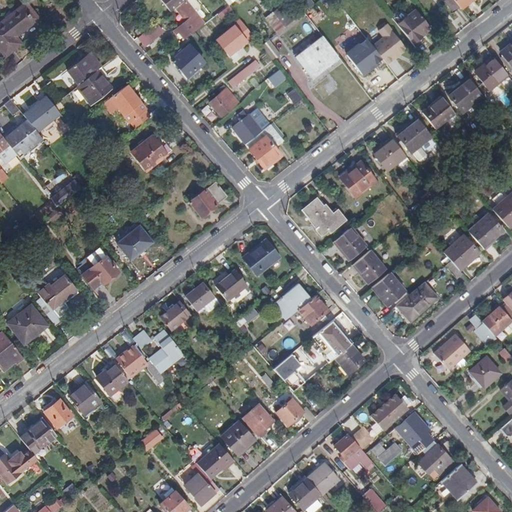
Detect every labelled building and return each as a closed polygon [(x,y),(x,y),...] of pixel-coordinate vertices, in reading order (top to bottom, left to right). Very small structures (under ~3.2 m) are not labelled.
[(174,9),(183,1),(184,0),(158,0),(169,13),(174,9)] [(195,0),(187,0),(192,9),(198,5),(195,0)] [(300,0),(307,9),(313,4),(309,0),(300,0)] [(452,14),(459,8),(452,0),(444,0),(442,2),(452,14)] [(452,0),(459,8),(460,9),(471,0),(452,0)] [(193,32),(202,24),(183,1),(174,9),(184,22),(171,32),(174,35),(178,33),(183,40),(193,32)] [(36,19),(24,3),(0,21),(0,48),(4,54),(21,41),(17,34),(36,19)] [(306,9),(302,3),(295,8),(299,14),(306,9)] [(271,12),(283,27),(292,21),(279,6),(271,12)] [(395,25),(410,45),(429,30),(414,10),(395,25)] [(275,34),(283,27),(271,12),(263,18),(275,34)] [(252,38),(238,21),(231,26),(232,27),(213,42),(226,58),(244,43),(245,44),(252,38)] [(369,43),(365,37),(344,50),(360,76),(376,66),(377,69),(406,51),(387,22),(375,30),(379,37),(369,43)] [(161,30),(155,24),(136,39),(142,45),(161,30)] [(162,32),(161,30),(142,45),(144,47),(162,32)] [(319,37),(292,57),(307,76),(333,55),(319,37)] [(268,40),(260,46),(271,61),(279,55),(268,40)] [(511,42),(511,44),(511,46),(503,54),(511,65),(511,42)] [(203,64),(189,47),(171,61),(186,79),(203,64)] [(96,70),(101,66),(90,52),(67,70),(78,83),(96,70)] [(511,87),(511,80),(493,58),(485,64),(487,67),(477,74),(490,91),(500,83),(508,92),(511,87)] [(255,60),(227,82),(231,88),(259,65),(255,60)] [(313,78),(316,82),(342,64),(339,60),(313,78)] [(274,87),(285,78),(278,69),(267,78),(274,87)] [(110,88),(96,70),(78,83),(76,86),(89,104),(110,88)] [(483,97),(467,77),(447,93),(463,113),(483,97)] [(371,95),(375,92),(368,81),(363,85),(371,95)] [(53,103),(61,97),(49,82),(41,88),(48,97),(53,103)] [(145,110),(126,85),(103,102),(110,112),(117,107),(121,112),(127,119),(129,122),(130,121),(135,127),(149,116),(145,111),(145,110)] [(292,104),(300,100),(294,88),(286,92),(292,104)] [(225,89),(208,104),(220,118),(237,104),(225,89)] [(61,113),(53,103),(48,97),(24,115),(27,118),(37,132),(61,113)] [(455,114),(442,98),(423,113),(436,129),(455,114)] [(20,109),(11,99),(4,104),(12,115),(20,109)] [(122,123),(127,119),(121,112),(116,116),(122,123)] [(231,129),(244,145),(261,132),(248,115),(231,129)] [(43,139),(37,132),(27,118),(3,137),(16,155),(19,158),(43,139)] [(438,144),(417,118),(397,134),(412,154),(413,153),(418,160),(423,162),(426,159),(425,154),(438,144)] [(282,139),(270,124),(261,132),(265,136),(248,150),(263,168),(280,155),(273,147),(282,139)] [(156,133),(131,154),(146,172),(170,150),(156,133)] [(3,137),(0,134),(0,156),(5,163),(16,155),(3,137)] [(406,157),(391,139),(382,145),(384,148),(374,156),(387,172),(406,157)] [(375,181),(360,163),(340,180),(355,198),(375,181)] [(0,182),(1,184),(9,177),(0,165),(0,182)] [(69,197),(81,188),(75,179),(50,198),(53,202),(57,207),(69,197)] [(225,197),(214,183),(188,204),(199,219),(215,207),(214,205),(225,197)] [(414,195),(421,204),(433,194),(425,185),(414,195)] [(511,191),(492,208),(508,227),(511,223),(511,191)] [(346,221),(336,209),(331,212),(325,205),(322,208),(318,201),(304,212),(313,224),(316,221),(319,226),(316,228),(322,235),(328,230),(331,233),(346,221)] [(56,208),(57,207),(53,202),(41,212),(44,217),(46,215),(56,208)] [(62,215),(56,208),(46,215),(52,222),(62,215)] [(488,212),(468,229),(485,248),(504,231),(488,212)] [(130,232),(132,234),(117,245),(130,261),(152,243),(139,225),(134,224),(130,226),(130,232)] [(351,226),(333,241),(341,249),(344,247),(351,257),(367,244),(351,226)] [(4,236),(10,244),(18,238),(11,230),(4,236)] [(464,232),(444,251),(451,259),(460,269),(480,251),(464,232)] [(279,258),(264,239),(242,257),(256,276),(279,258)] [(77,269),(93,289),(102,283),(103,284),(118,272),(99,248),(84,260),(85,262),(77,269)] [(370,249),(353,263),(360,272),(363,270),(371,279),(385,267),(370,249)] [(389,272),(391,270),(401,261),(398,258),(386,268),(389,272)] [(457,278),(463,272),(460,269),(451,259),(445,264),(457,278)] [(385,267),(371,279),(374,284),(389,272),(386,268),(385,267)] [(227,300),(247,284),(235,269),(215,285),(227,300)] [(374,284),(373,285),(379,293),(383,291),(391,301),(393,299),(406,288),(391,270),(389,272),(374,284)] [(36,301),(57,327),(63,322),(60,317),(70,309),(64,302),(77,292),(64,276),(51,286),(49,283),(38,293),(41,297),(36,301)] [(397,304),(393,307),(407,323),(437,298),(424,282),(415,289),(397,304)] [(219,302),(203,283),(185,297),(195,311),(201,306),(204,310),(209,310),(219,302)] [(272,303),(285,319),(296,310),(309,299),(296,283),(272,303)] [(393,299),(397,304),(415,289),(411,285),(406,289),(406,288),(393,299)] [(503,301),(506,304),(511,310),(511,293),(503,301)] [(324,307),(314,295),(309,299),(296,310),(306,322),(313,315),(316,318),(320,314),(318,312),(324,307)] [(190,314),(179,301),(160,317),(170,330),(190,314)] [(498,307),(481,322),(482,323),(493,336),(501,329),(507,336),(511,331),(511,310),(506,304),(500,309),(498,307)] [(47,326),(31,305),(8,323),(16,333),(19,330),(28,342),(47,326)] [(258,314),(252,307),(242,316),(248,323),(258,314)] [(475,326),(480,320),(473,314),(467,320),(475,326)] [(343,337),(329,322),(312,337),(325,352),(343,337)] [(474,331),(488,346),(496,339),(493,336),(482,323),(474,331)] [(143,329),(132,338),(141,349),(152,340),(143,329)] [(182,353),(164,330),(154,338),(162,348),(149,358),(153,364),(159,372),(182,353)] [(473,332),(486,348),(488,346),(474,331),(473,332)] [(17,363),(24,358),(4,332),(0,334),(0,365),(3,369),(9,364),(9,362),(13,359),(17,363)] [(470,352),(456,335),(434,354),(449,371),(470,352)] [(333,357),(349,345),(343,337),(325,352),(322,355),(328,362),(333,357)] [(363,360),(349,345),(333,357),(347,373),(363,360)] [(139,362),(142,360),(132,348),(116,359),(130,377),(143,367),(139,362)] [(502,349),(497,354),(505,363),(510,359),(502,349)] [(291,355),(274,369),(285,382),(296,373),(297,372),(295,369),(300,365),(291,355)] [(500,374),(485,357),(469,371),(484,388),(500,374)] [(128,381),(112,362),(104,369),(106,372),(97,379),(109,395),(128,381)] [(159,372),(153,364),(148,368),(160,384),(166,380),(159,372)] [(216,377),(217,376),(212,371),(205,377),(209,383),(216,377)] [(261,378),(270,388),(275,384),(265,373),(261,378)] [(285,382),(293,391),(304,382),(296,373),(285,382)] [(220,382),(216,377),(209,383),(213,388),(220,382)] [(511,380),(501,391),(509,400),(502,406),(509,413),(511,410),(511,380)] [(100,402),(86,383),(69,397),(80,411),(87,406),(91,410),(100,402)] [(383,431),(408,409),(395,394),(370,417),(383,431)] [(318,404),(311,396),(306,401),(313,408),(318,404)] [(302,410),(291,398),(275,411),(288,425),(301,414),(303,411),(302,410)] [(73,416),(59,400),(45,412),(58,428),(73,416)] [(480,400),(471,408),(475,413),(484,405),(480,400)] [(164,421),(181,407),(178,404),(161,418),(164,421)] [(272,422),(257,405),(242,417),(257,435),(272,422)] [(309,423),(316,417),(306,407),(302,410),(303,411),(301,414),(309,423)] [(57,435),(43,418),(20,437),(30,450),(33,454),(57,435)] [(511,419),(501,429),(507,436),(510,437),(511,435),(511,419)] [(168,430),(172,426),(167,420),(163,423),(168,430)] [(252,437),(239,422),(222,437),(237,455),(245,448),(243,444),(252,437)] [(363,427),(351,438),(362,450),(374,439),(363,427)] [(163,438),(155,429),(139,442),(147,451),(163,438)] [(351,438),(347,434),(335,446),(341,453),(338,456),(347,467),(357,459),(362,465),(369,459),(365,454),(362,450),(351,438)] [(453,461),(434,440),(422,450),(426,455),(418,462),(429,474),(434,469),(438,474),(453,461)] [(220,443),(197,464),(202,469),(210,479),(233,459),(220,443)] [(385,451),(378,443),(371,449),(384,464),(400,450),(394,443),(385,451)] [(33,454),(30,450),(24,454),(21,450),(12,458),(8,454),(0,460),(0,470),(9,481),(37,459),(33,454)] [(128,461),(125,457),(119,462),(122,466),(128,461)] [(307,479),(321,495),(322,496),(339,481),(324,464),(307,479)] [(460,464),(441,481),(458,499),(476,483),(460,464)] [(199,505),(218,488),(210,479),(202,469),(184,484),(194,495),(193,497),(199,505)] [(391,477),(396,473),(392,469),(387,473),(391,477)] [(434,469),(429,474),(433,478),(438,474),(434,469)] [(116,478),(112,472),(106,477),(111,482),(116,478)] [(159,496),(170,487),(163,479),(152,488),(159,496)] [(307,479),(288,495),(303,510),(321,495),(307,479)] [(165,500),(174,492),(171,488),(162,496),(165,500)] [(369,489),(361,495),(367,502),(375,511),(377,511),(384,506),(369,489)] [(85,493),(82,490),(76,495),(79,499),(85,493)] [(0,493),(0,499),(4,503),(9,498),(2,491),(0,493)] [(182,511),(188,508),(174,492),(165,500),(160,505),(166,511),(182,511)] [(405,499),(400,493),(384,506),(377,511),(388,511),(393,509),(405,499)] [(295,511),(282,496),(266,510),(267,511),(295,511)] [(498,511),(500,511),(488,496),(474,508),(476,511),(498,511)] [(55,511),(61,507),(55,500),(46,508),(45,507),(38,511),(55,511)] [(375,511),(367,502),(361,507),(365,511),(375,511)]
